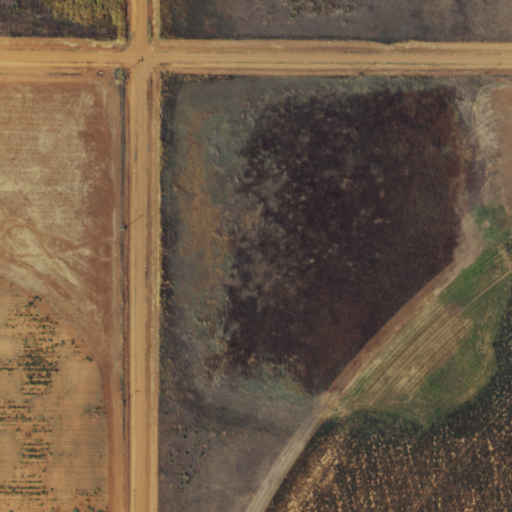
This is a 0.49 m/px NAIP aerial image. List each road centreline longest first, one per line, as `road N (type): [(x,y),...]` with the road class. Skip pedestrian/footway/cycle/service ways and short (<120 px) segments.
road 1 (residential): [(164,511),(173,0)]
road 2 (residential): [(511,57),(0,52)]
